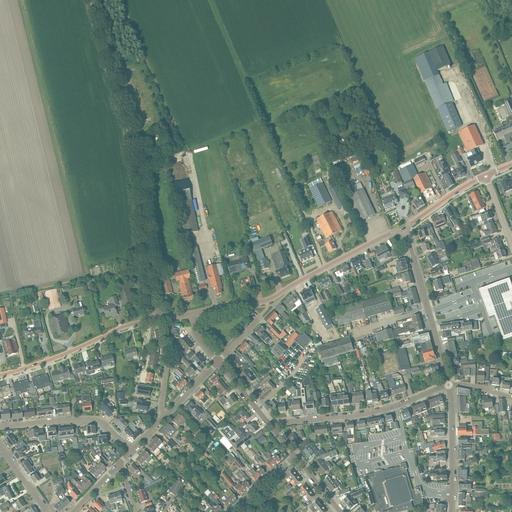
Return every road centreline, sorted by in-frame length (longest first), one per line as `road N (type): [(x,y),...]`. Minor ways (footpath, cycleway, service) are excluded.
road 1 (unclassified): [(154,319),(133,147),(91,0)]
road 2 (unclassified): [(191,313),(267,300),(404,230)]
road 3 (residential): [(270,426),(369,412),(448,384)]
road 4 (unclassified): [(0,376),(154,319)]
road 5 (unclassified): [(448,384),(404,230)]
road 6 (residential): [(131,450),(97,420),(0,427)]
road 7 (unclassified): [(451,511),(448,384)]
